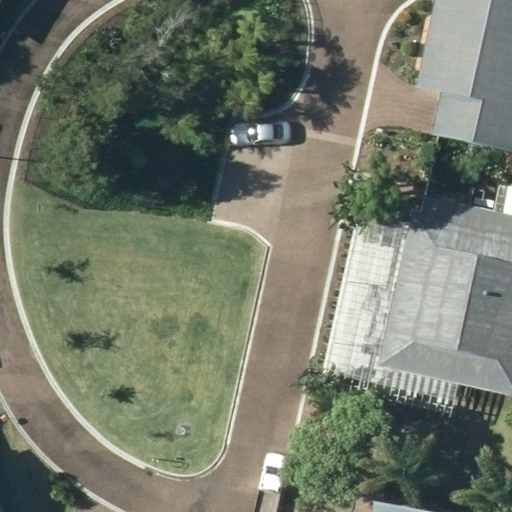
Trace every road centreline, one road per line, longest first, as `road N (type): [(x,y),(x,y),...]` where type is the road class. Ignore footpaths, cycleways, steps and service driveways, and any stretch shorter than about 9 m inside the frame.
road 1 (residential): [(250,511),(347,0)]
road 2 (residential): [(176,511),(97,470),(29,393),(0,331)]
road 3 (residential): [(0,110),(23,53),(72,0)]
